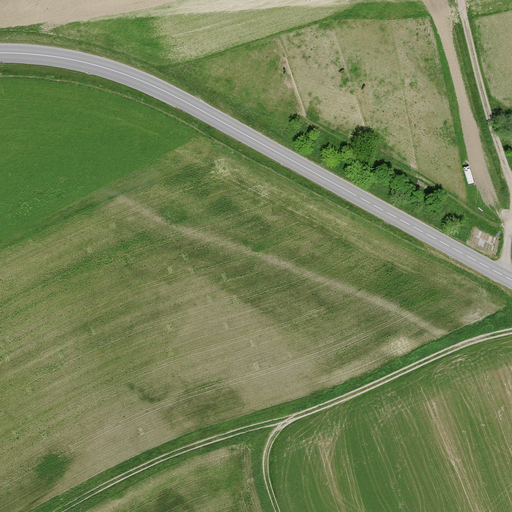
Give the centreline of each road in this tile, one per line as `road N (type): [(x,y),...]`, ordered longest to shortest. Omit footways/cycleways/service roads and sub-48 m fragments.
road 1 (secondary): [(511,279),(172,95),(117,71),(0,51)]
road 2 (track): [(511,331),(461,344),(281,424),(266,468),(278,511)]
road 3 (track): [(62,511),(151,464),(281,424)]
road 4 (track): [(511,192),(459,0)]
